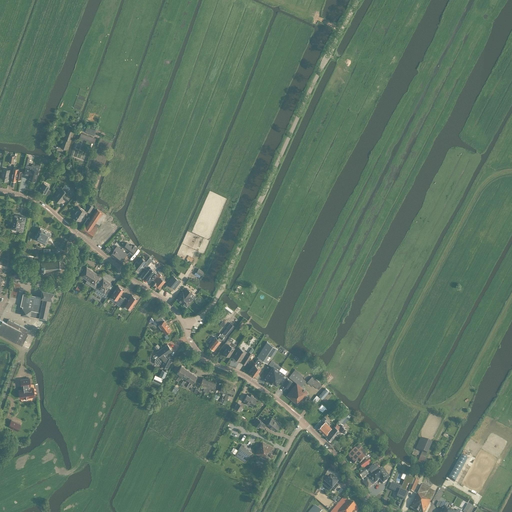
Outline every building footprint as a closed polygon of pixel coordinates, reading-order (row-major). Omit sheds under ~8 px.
[(92,128),(90,128),(87,127),(85,132),(94,136),(96,130),(93,129),(92,128)] [(81,133),(79,138),(94,143),(96,139),(81,133)] [(69,141),(65,139),(64,139),(61,148),(67,150),(70,141),(69,141)] [(26,167),(23,174),(29,176),(28,179),(29,180),(30,181),(32,182),(33,181),(36,182),(39,171),(31,169),(26,167)] [(14,168),(12,181),(16,181),(16,179),(21,180),(23,169),(14,168)] [(8,182),(10,171),(4,169),(2,181),(8,182)] [(50,190),(48,189),(49,187),(44,184),(40,191),(46,194),(48,195),(49,194),(51,192),(50,190)] [(68,191),(68,190),(64,187),(62,189),(53,199),(59,204),(62,199),(66,202),(70,197),(67,194),(66,193),(68,191)] [(89,213),(93,207),(89,204),(84,212),(78,207),(72,216),(80,222),(87,212),(89,213)] [(106,215),(96,209),(90,219),(88,218),(80,230),(91,237),(106,215)] [(23,231),(26,217),(15,215),(12,228),(20,230),(19,232),(22,232),(22,231),(23,231)] [(41,241),(46,231),(41,228),(35,239),(41,241)] [(46,231),(41,241),(46,244),(51,233),(46,231)] [(133,248),(127,243),(123,247),(132,254),(137,248),(135,245),(133,248)] [(127,255),(123,251),(117,246),(114,251),(114,252),(111,255),(121,263),(127,255)] [(145,269),(152,260),(150,258),(147,261),(142,258),(138,262),(137,261),(132,268),(138,273),(143,267),(145,269)] [(60,269),(60,260),(41,262),(42,271),(60,269)] [(90,277),(94,271),(87,267),(81,276),(87,280),(86,282),(87,283),(89,281),(92,278),(90,277)] [(142,277),(148,281),(150,278),(152,280),(157,274),(155,272),(150,267),(142,277)] [(94,271),(90,277),(92,278),(89,281),(87,283),(96,289),(102,281),(100,280),(102,277),(101,276),(94,271)] [(158,290),(165,281),(161,277),(162,275),(159,273),(153,280),(156,282),(153,286),(158,290)] [(174,289),(180,281),(173,276),(167,283),(174,289)] [(96,289),(95,291),(99,294),(102,296),(103,296),(103,295),(104,296),(106,298),(107,296),(111,290),(108,288),(111,283),(103,278),(102,277),(100,280),(102,281),(98,286),(97,288),(96,289)] [(124,290),(118,286),(112,296),(117,299),(115,303),(119,306),(124,299),(120,296),(124,290)] [(184,293),(183,292),(177,299),(187,307),(193,300),(189,297),(192,293),(187,289),(184,293)] [(41,297),(51,300),(53,300),(54,292),(43,290),(41,297)] [(51,300),(41,297),(23,293),(21,306),(23,307),(21,315),(30,317),(30,316),(39,318),(47,319),(51,300)] [(131,309),(138,299),(132,295),(128,302),(124,299),(119,306),(123,309),(126,305),(131,309)] [(233,311),(226,306),(224,308),(231,314),(233,311)] [(162,330),(168,325),(164,321),(161,316),(157,319),(153,322),(156,326),(159,323),(160,324),(159,325),(162,330)] [(2,321),(0,325),(0,333),(3,335),(4,336),(16,342),(15,342),(22,346),(26,339),(27,337),(30,331),(8,319),(7,323),(2,321)] [(219,337),(218,339),(216,341),(215,340),(209,347),(214,350),(222,340),(226,343),(228,340),(227,340),(229,338),(227,337),(235,327),(231,323),(222,335),(221,334),(218,337),(219,337)] [(168,325),(162,330),(166,334),(171,330),(168,325)] [(236,346),(231,343),(228,340),(226,343),(221,349),(224,351),(223,353),(228,358),(234,349),(236,346)] [(267,342),(257,357),(268,364),(278,349),(267,342)] [(165,354),(166,354),(172,350),(167,344),(157,352),(160,356),(157,358),(156,360),(155,362),(156,363),(157,365),(159,365),(160,365),(161,364),(162,363),(163,363),(162,365),(167,368),(172,359),(165,355),(165,354)] [(244,361),(247,363),(252,355),(249,353),(248,354),(239,349),(234,358),(240,362),(242,358),(245,360),(244,361)] [(257,367),(260,362),(257,360),(249,373),(256,377),(260,370),(257,367)] [(178,382),(182,376),(187,369),(182,366),(177,372),(180,375),(176,380),(178,382)] [(265,378),(265,379),(269,381),(271,383),(279,371),(273,367),(269,373),(265,378)] [(187,369),(182,376),(188,380),(192,373),(187,369)] [(303,376),(295,369),(289,377),(296,383),(286,395),(298,405),(308,393),(301,387),(306,381),(302,377),(303,376)] [(279,371),(271,383),(273,384),(277,387),(277,386),(285,374),(279,371)] [(192,373),(188,380),(190,381),(187,387),(189,388),(197,376),(192,373)] [(160,385),(163,379),(156,376),(154,382),(160,385)] [(319,390),(322,386),(312,377),(307,382),(311,386),(312,384),(319,390)] [(203,378),(201,383),(204,385),(202,391),(205,392),(209,381),(203,378)] [(21,399),(24,398),(24,399),(29,398),(29,397),(35,396),(34,388),(30,389),(30,385),(31,385),(30,379),(21,380),(22,387),(23,386),(23,390),(19,391),(21,399)] [(287,380),(283,385),(287,388),(291,382),(287,380)] [(208,393),(210,387),(214,388),(213,391),(216,392),(217,390),(218,386),(219,386),(216,385),(216,383),(209,381),(205,392),(208,393)] [(218,386),(217,390),(220,391),(224,392),(222,395),(223,395),(222,398),(224,399),(225,396),(226,393),(228,388),(222,385),(221,387),(218,386)] [(326,389),(319,396),(322,399),(327,393),(329,392),(326,389)] [(253,406),(257,399),(253,397),(254,396),(251,395),(250,396),(247,395),(244,400),(247,402),(246,404),(248,405),(249,404),(253,406)] [(310,407),(308,409),(310,411),(313,408),(320,398),(316,395),(312,401),(314,403),(310,408),(310,407)] [(342,409),(338,413),(342,417),(346,412),(347,410),(348,410),(344,407),(342,409)] [(338,421),(344,425),(350,417),(350,416),(345,413),(338,421)] [(265,428),(267,425),(258,418),(253,424),(258,428),(261,425),(265,428)] [(266,425),(276,432),(281,425),(272,418),(266,425)] [(9,427),(18,431),(21,425),(12,420),(9,427)] [(322,425),(318,429),(324,436),(329,431),(331,428),(325,422),(323,425),(322,425)] [(331,441),(336,435),(338,436),(341,432),(343,434),(346,430),(342,427),(341,428),(336,425),(334,427),(326,437),(331,441)] [(428,453),(432,442),(421,437),(416,448),(422,451),(418,463),(423,465),(427,453),(428,453)] [(267,460),(273,448),(263,441),(256,454),(267,460)] [(348,456),(351,459),(362,448),(359,445),(356,448),(348,456)] [(241,446),(237,453),(234,456),(245,463),(252,453),(241,446)] [(366,452),(362,448),(351,459),(355,463),(358,460),(360,462),(366,456),(366,452)] [(360,466),(362,468),(363,469),(371,463),(368,459),(360,466)] [(459,459),(449,477),(455,480),(465,463),(459,459)] [(361,478),(367,474),(369,476),(378,469),(374,465),(365,472),(363,469),(357,474),(361,478)] [(380,470),(368,479),(372,485),(380,479),(383,483),(387,480),(381,471),(383,469),(383,468),(380,471),(380,470)] [(391,482),(388,489),(398,493),(396,497),(402,500),(405,501),(408,494),(405,492),(409,483),(411,485),(414,479),(406,475),(402,487),(391,482)] [(336,484),(337,482),(335,480),(336,479),(334,478),(333,477),(332,478),(330,476),(325,482),(328,485),(326,487),(330,491),(332,489),(334,491),(338,486),(336,484)] [(367,478),(363,482),(368,489),(372,485),(368,479),(367,478)] [(411,485),(409,490),(413,492),(419,480),(414,478),(414,479),(411,485)] [(419,511),(424,511),(436,491),(422,485),(410,507),(419,511)] [(331,511),(356,511),(359,509),(344,497),(331,511)] [(443,508),(441,511),(448,511),(451,509),(444,506),(446,503),(443,502),(440,507),(443,508)]
